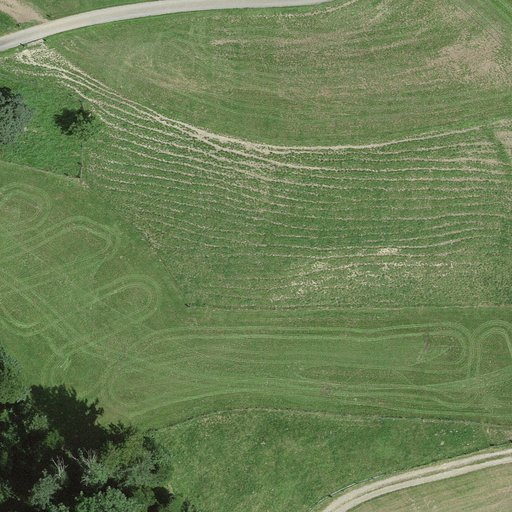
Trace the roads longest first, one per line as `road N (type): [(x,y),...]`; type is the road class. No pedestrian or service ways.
road 1 (track): [(0,43),(130,11),(263,0)]
road 2 (track): [(511,452),(364,488),(324,511)]
road 3 (track): [(0,511),(100,436)]
